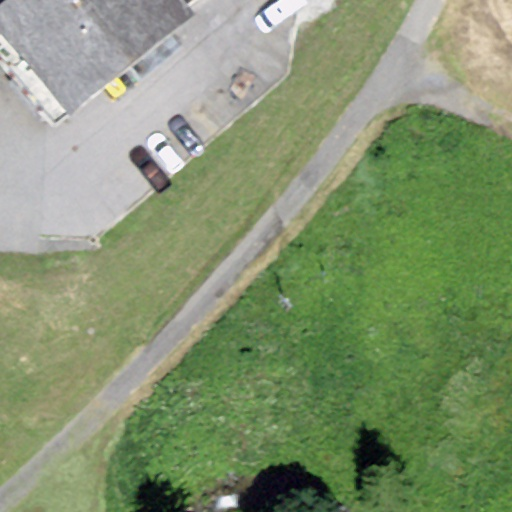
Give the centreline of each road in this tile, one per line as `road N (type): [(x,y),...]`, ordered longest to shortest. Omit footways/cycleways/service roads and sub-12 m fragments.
road 1 (unclassified): [(0,498),(69,438),(276,219),(390,73),(429,0)]
road 2 (track): [(390,73),(511,125)]
